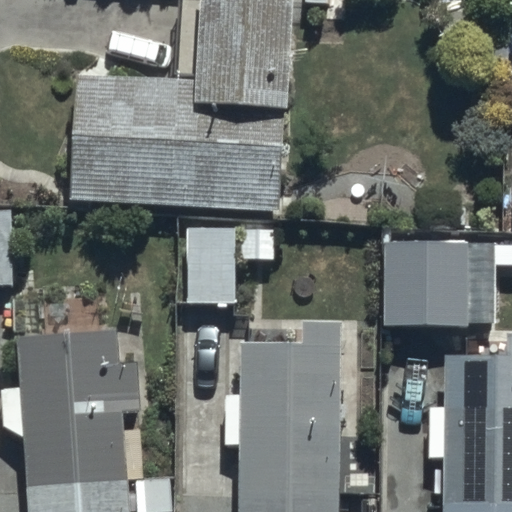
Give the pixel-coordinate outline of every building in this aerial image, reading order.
[(287,0),(193,0),(189,78),(77,72),(70,195),(276,207),(287,0)] [(0,301),(15,301),(15,219),(0,219),(0,301)] [(277,242),(236,242),(236,232),(189,233),(189,317),(237,316),(236,272),(277,271),(277,242)] [(472,338),(471,241),(388,242),(389,339),(472,338)] [(332,511),(337,327),(242,324),(237,511),(332,511)] [(131,511),(120,329),(18,336),(28,511),(131,511)] [(511,511),(511,345),(446,346),(445,511),(511,511)]
